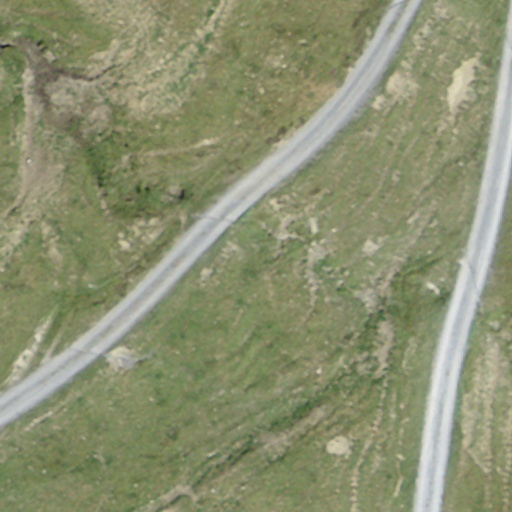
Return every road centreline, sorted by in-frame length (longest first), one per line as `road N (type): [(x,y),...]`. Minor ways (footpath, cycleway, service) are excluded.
road 1 (track): [(407,0),(373,67),(311,137),(210,226),(140,304),(0,411)]
road 2 (track): [(426,511),(511,84)]
